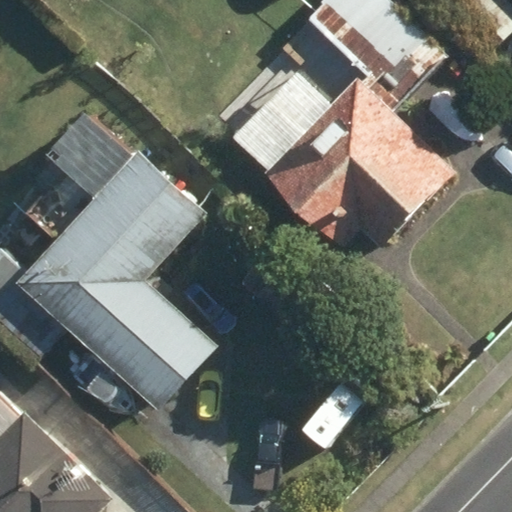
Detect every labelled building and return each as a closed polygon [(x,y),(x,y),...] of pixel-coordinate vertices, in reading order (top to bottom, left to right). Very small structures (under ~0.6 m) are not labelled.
[(443,56),(383,0),(321,0),(305,18),(359,69),(261,174),(338,247),(355,229),(377,250),(450,172),(388,114),(443,56)] [(511,12),(499,0),(418,0),(479,60),(511,27),(511,12)] [(138,279),(199,213),(130,149),(19,271),(0,253),(0,313),(42,352),(62,329),(151,410),(210,345),(138,279)] [(48,182),(41,193),(43,207),(55,214),(68,212),(76,200),(73,187),(62,179),(48,182)] [(0,511),(93,511),(107,499),(17,410),(12,415),(0,403),(0,511)]
